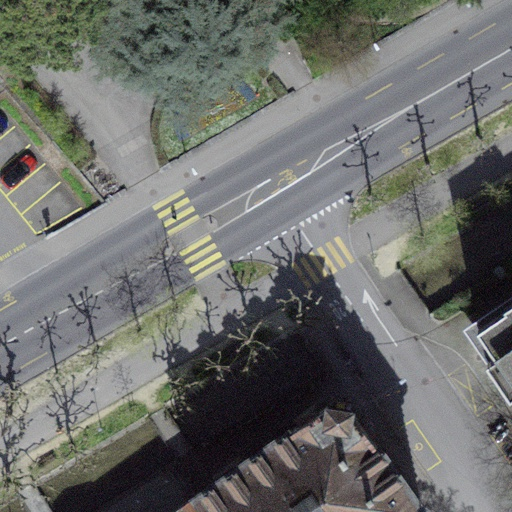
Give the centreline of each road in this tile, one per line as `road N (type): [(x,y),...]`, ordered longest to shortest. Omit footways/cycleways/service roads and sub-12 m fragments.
road 1 (residential): [(275,188),(485,511)]
road 2 (primary): [(275,188),(0,348)]
road 3 (primary): [(511,47),(275,188)]
